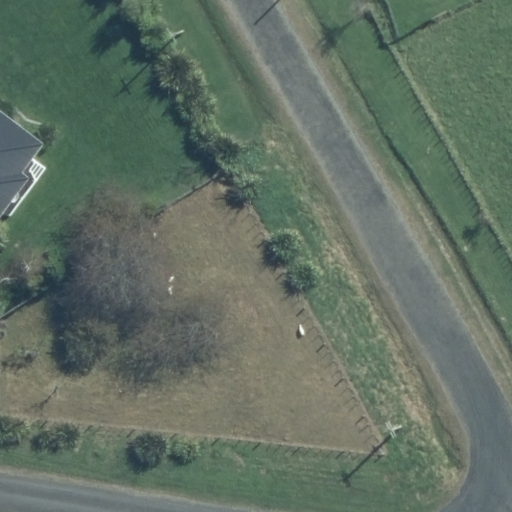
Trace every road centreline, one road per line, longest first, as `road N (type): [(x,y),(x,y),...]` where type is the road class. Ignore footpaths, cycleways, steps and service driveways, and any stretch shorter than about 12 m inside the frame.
road 1 (residential): [(247,0),(511,463)]
road 2 (unclassified): [(160,511),(0,487)]
